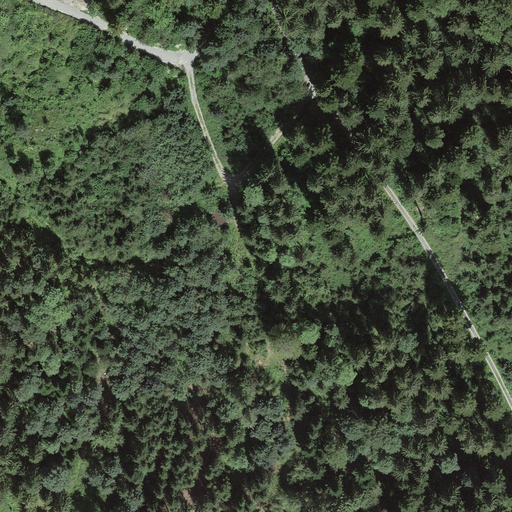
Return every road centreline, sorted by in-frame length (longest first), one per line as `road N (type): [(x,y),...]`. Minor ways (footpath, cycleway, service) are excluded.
road 1 (track): [(367,511),(322,401),(269,302),(225,181),(257,159),(311,80)]
road 2 (track): [(0,176),(79,253),(114,263),(149,250),(187,205),(225,181),(191,69),(229,0)]
road 3 (track): [(511,401),(432,249),(306,73),(272,0)]
